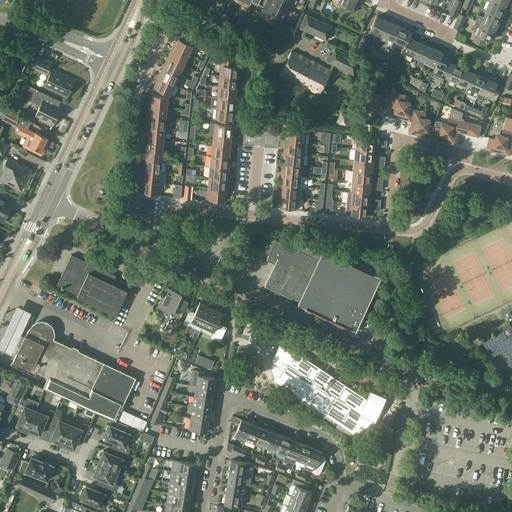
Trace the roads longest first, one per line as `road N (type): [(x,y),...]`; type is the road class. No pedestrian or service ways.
road 1 (residential): [(345,485),(325,435),(222,398),(203,511)]
road 2 (residential): [(151,249),(166,207),(386,226)]
road 3 (residential): [(362,349),(151,249)]
road 4 (residential): [(386,226),(393,138),(453,154),(453,170)]
road 5 (tertiary): [(46,200),(111,64)]
road 6 (residential): [(389,0),(494,60),(511,46)]
